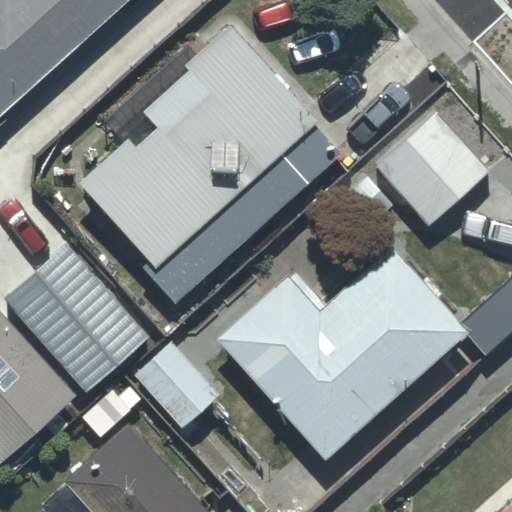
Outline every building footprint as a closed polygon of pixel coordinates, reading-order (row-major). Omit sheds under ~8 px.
[(0,0),(0,123),(131,0),(0,0)] [(77,192),(54,213),(83,246),(106,225),(144,267),(139,271),(173,310),(342,160),(227,31),(180,73),(185,79),(139,120),(146,128),(75,191),(77,192)] [(445,114),(376,175),(427,233),(496,172),(445,114)] [(70,244),(1,303),(84,400),(153,340),(70,244)] [(294,270),(212,344),(323,467),(464,340),(484,363),(511,338),(511,280),(459,328),(390,252),(328,308),(294,270)] [(0,316),(0,467),(39,434),(48,445),(63,431),(54,421),(76,403),(0,316)] [(169,346),(131,381),(180,435),(219,400),(169,346)] [(201,511),(126,429),(62,487),(83,511),(201,511)]
